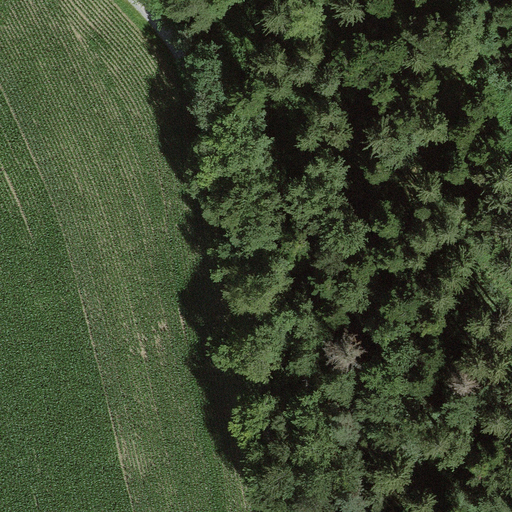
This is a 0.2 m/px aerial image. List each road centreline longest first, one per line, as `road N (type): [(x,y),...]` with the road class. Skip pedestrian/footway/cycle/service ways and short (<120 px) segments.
road 1 (track): [(169,0),(242,40),(271,86),(329,330),(338,511)]
road 2 (track): [(282,511),(214,116),(183,50),(140,0)]
